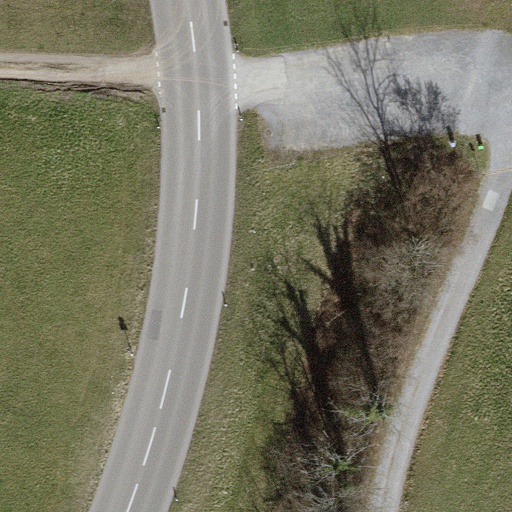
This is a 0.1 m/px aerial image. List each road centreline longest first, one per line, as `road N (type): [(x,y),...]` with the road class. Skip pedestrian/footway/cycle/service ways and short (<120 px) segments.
road 1 (tertiary): [(128,511),(176,348),(197,214),(199,75),(187,0)]
road 2 (track): [(407,511),(436,365),(511,174)]
road 3 (track): [(199,75),(0,64)]
